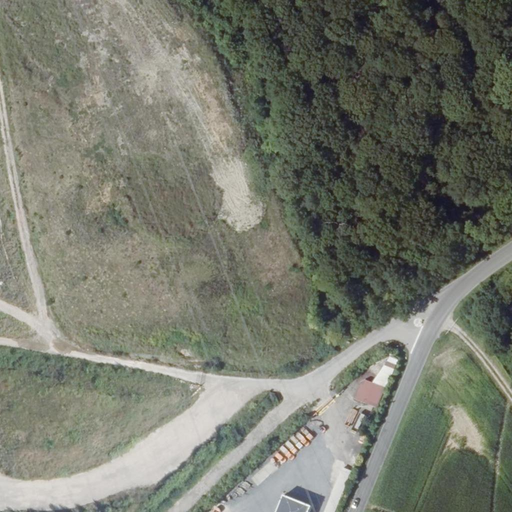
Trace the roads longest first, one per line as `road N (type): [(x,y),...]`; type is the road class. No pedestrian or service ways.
road 1 (unclassified): [(450,300),(344,355),(176,511)]
road 2 (track): [(0,338),(44,342),(193,385),(309,384)]
road 3 (unknown): [(243,384),(142,459),(44,495),(0,498)]
road 4 (tertiary): [(355,511),(450,300)]
